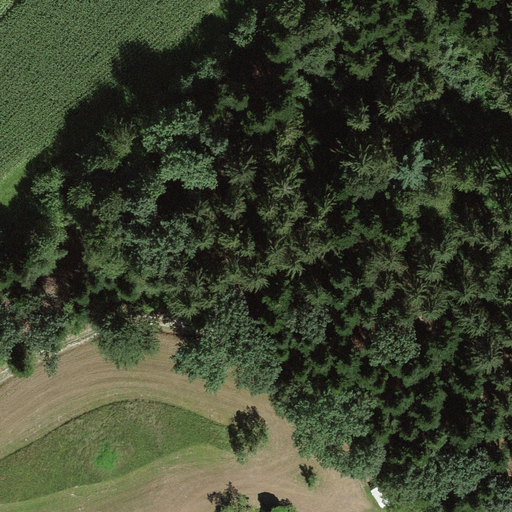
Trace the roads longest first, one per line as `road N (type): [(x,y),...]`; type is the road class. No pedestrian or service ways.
road 1 (track): [(409,511),(365,437),(307,382),(251,346),(156,323),(116,323),(0,368)]
road 2 (track): [(141,323),(170,302),(511,173)]
